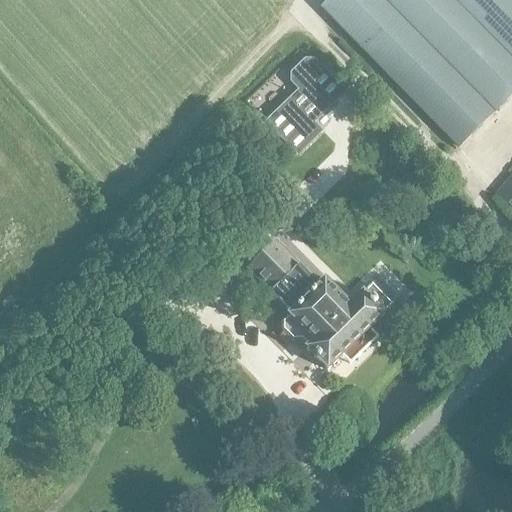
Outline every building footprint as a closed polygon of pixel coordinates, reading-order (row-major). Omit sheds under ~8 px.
[(511,0),(327,0),(319,8),(458,150),(511,97),(511,0)] [(299,90),(266,123),(297,154),(320,132),(311,124),(343,93),(313,62),(305,62),(292,74),(292,82),(299,90)] [(511,172),(494,192),(511,208),(511,206),(511,172)] [(269,234),(242,262),(272,291),(299,264),(269,234)] [(319,284),(299,264),(272,291),(292,312),(319,284)] [(292,312),(282,321),(282,331),(292,342),(301,342),(306,347),(305,349),(327,371),(384,316),(361,293),(349,304),(323,279),(319,284),(292,312)]
